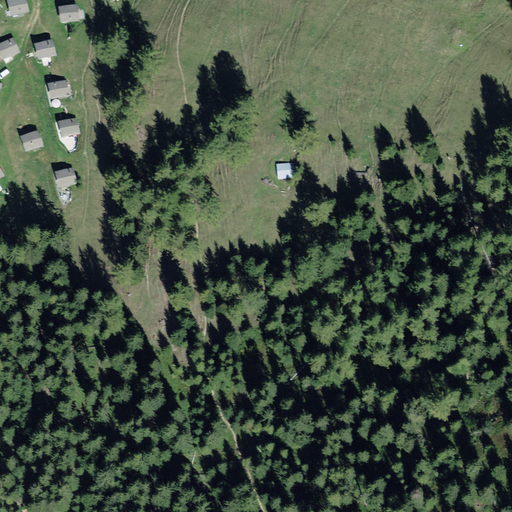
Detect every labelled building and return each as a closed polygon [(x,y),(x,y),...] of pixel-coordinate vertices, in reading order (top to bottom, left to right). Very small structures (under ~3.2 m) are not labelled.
[(25,0),(4,0),(1,1),(5,18),(28,13),(25,0)] [(78,4),(55,7),(58,24),(81,21),(78,4)] [(0,60),(18,52),(12,38),(0,43),(0,60)] [(55,40),(29,46),(32,62),(59,56),(55,40)] [(69,78),(47,81),(50,98),(72,95),(69,78)] [(78,116),(55,122),(59,139),(82,134),(78,116)] [(40,129),(18,136),(24,153),(45,146),(40,129)] [(298,162),(277,164),(279,180),(299,178),(298,162)] [(76,167),(54,172),(58,189),(80,183),(76,167)]
